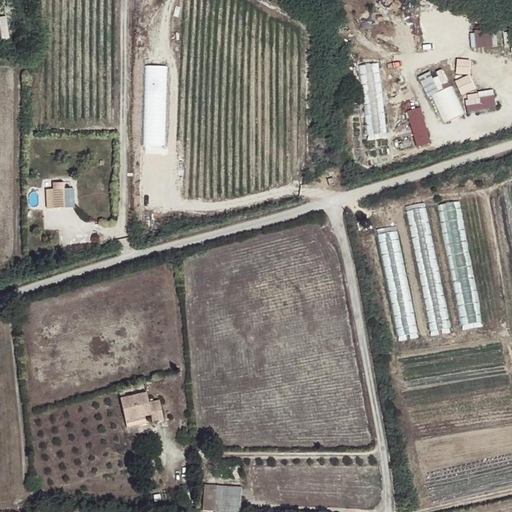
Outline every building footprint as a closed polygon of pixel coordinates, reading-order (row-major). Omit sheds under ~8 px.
[(0,37),(9,37),(7,15),(0,15),(0,37)] [(492,46),(492,33),(471,33),(471,46),(492,46)] [(472,71),(471,57),(456,59),(457,73),(472,71)] [(366,134),(387,132),(381,61),(361,62),(366,134)] [(145,65),(145,146),(167,146),(167,65),(145,65)] [(419,75),(427,94),(451,84),(444,67),(433,71),(432,69),(419,75)] [(471,73),(455,79),(461,93),(476,87),(471,73)] [(432,94),(445,121),(466,111),(453,84),(432,94)] [(494,89),(466,92),(468,110),(497,106),(494,89)] [(417,146),(432,142),(421,105),(407,110),(417,146)] [(46,189),(47,209),(75,207),(74,188),(63,188),(63,183),(52,183),(53,189),(46,189)] [(460,201),(438,206),(461,326),(483,321),(460,201)] [(426,207),(405,211),(430,331),(451,327),(426,207)] [(398,230),(376,235),(396,337),(418,332),(398,230)] [(127,419),(146,413),(153,411),(155,418),(165,415),(160,396),(150,399),(147,390),(121,398),(127,419)] [(147,417),(146,413),(127,419),(129,423),(147,417)] [(204,506),(240,508),(241,488),(205,485),(204,506)]
